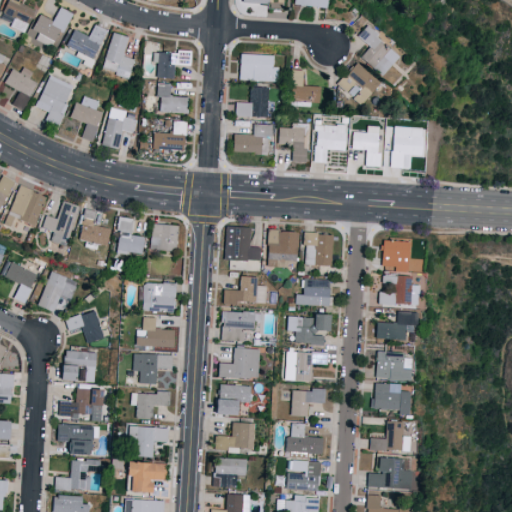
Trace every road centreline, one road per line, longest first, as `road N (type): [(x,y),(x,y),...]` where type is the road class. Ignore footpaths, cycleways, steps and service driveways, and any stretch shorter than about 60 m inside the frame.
road 1 (tertiary): [(0,136),(77,172),(143,187),(511,211)]
road 2 (residential): [(186,511),(218,0)]
road 3 (residential): [(344,511),(362,202)]
road 4 (residential): [(99,0),(148,19),(300,31),(328,45)]
road 5 (residential): [(29,511),(39,365),(24,330)]
